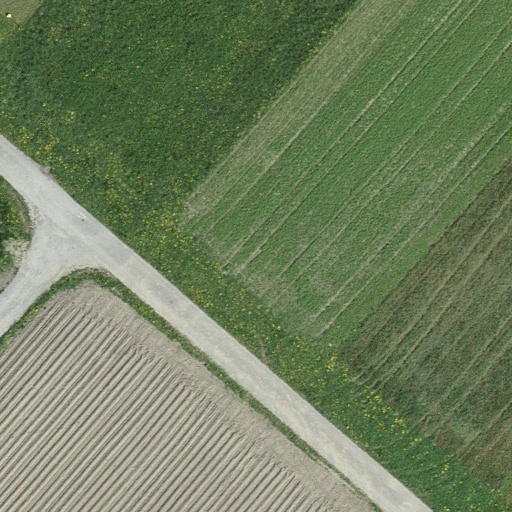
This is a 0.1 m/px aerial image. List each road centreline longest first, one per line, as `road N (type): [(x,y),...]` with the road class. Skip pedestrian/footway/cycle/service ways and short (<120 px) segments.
road 1 (track): [(0,154),(412,511)]
road 2 (track): [(0,329),(87,230)]
